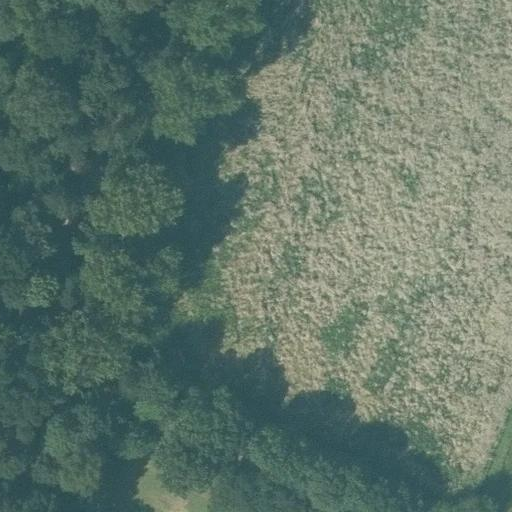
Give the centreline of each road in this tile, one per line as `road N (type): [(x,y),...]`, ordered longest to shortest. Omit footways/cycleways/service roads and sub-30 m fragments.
road 1 (track): [(69,363),(55,320),(58,278),(140,0)]
road 2 (track): [(69,363),(176,427),(365,511)]
road 3 (track): [(460,511),(511,392)]
